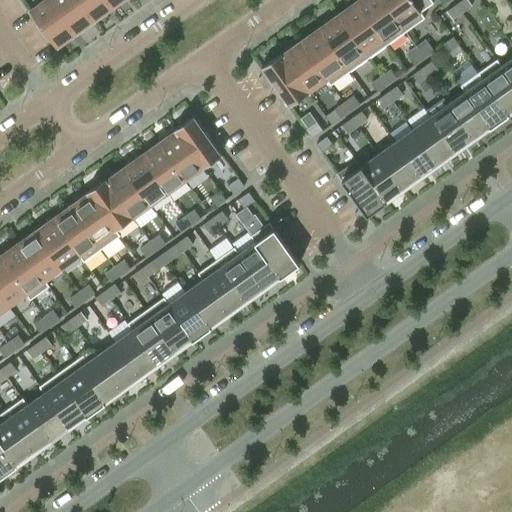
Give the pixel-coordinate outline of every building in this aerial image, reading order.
[(53,0),(43,0),(30,10),(57,48),(78,33),(75,29),(53,0)] [(80,0),(53,0),(75,29),(92,17),(80,0)] [(108,0),(80,0),(92,17),(111,3),(108,0)] [(381,0),(363,0),(358,4),(387,45),(405,32),(381,0)] [(381,0),(405,32),(425,17),(420,11),(433,2),(431,0),(381,0)] [(471,5),(467,0),(460,0),(455,3),(462,12),(471,5)] [(462,12),(455,3),(446,10),(451,19),(462,12)] [(358,4),(340,17),(368,58),(387,45),(358,4)] [(340,17),(321,31),(350,71),(368,58),(340,17)] [(321,31),(302,44),(327,78),(331,85),(350,71),(321,31)] [(459,44),(452,35),(441,43),(448,52),(459,44)] [(434,51),(428,42),(418,49),(424,58),(434,51)] [(302,44),(285,57),(309,91),(327,78),(302,44)] [(424,58),(418,49),(408,56),(414,65),(424,58)] [(281,52),(261,66),(289,106),(309,91),(285,57),(281,52)] [(511,57),(500,66),(511,82),(511,57)] [(437,68),(431,60),(422,67),(428,75),(437,68)] [(496,60),(478,72),(508,112),(511,109),(511,82),(500,66),(496,60)] [(428,75),(422,67),(412,74),(417,82),(428,75)] [(397,77),(390,69),(380,76),(387,85),(397,77)] [(478,72),(461,84),(465,91),(489,126),(490,127),(508,114),(509,114),(508,112),(478,72)] [(428,75),(417,82),(424,91),(434,84),(428,75)] [(387,85),(380,76),(371,83),(377,92),(387,85)] [(402,94),(396,85),(386,92),(392,101),(402,94)] [(465,91),(448,103),(472,138),(489,126),(465,91)] [(392,101),(386,92),(377,99),(382,108),(392,101)] [(359,104),(353,95),(343,102),(350,111),(359,104)] [(443,97),(426,109),(430,116),(455,150),(472,138),(448,103),(443,97)] [(350,111),(343,102),(333,109),(340,118),(350,111)] [(367,119),(361,110),(351,117),(357,126),(367,119)] [(221,154),(193,115),(175,128),(203,167),(221,154)] [(430,116),(412,129),(437,163),(455,150),(430,116)] [(357,126),(351,117),(341,124),(347,133),(357,126)] [(323,130),(316,121),(305,129),(312,137),(323,130)] [(203,167),(175,128),(175,129),(178,133),(161,145),(185,179),(203,167)] [(412,129),(396,140),(420,175),(437,163),(412,129)] [(333,145),(326,135),(315,143),(323,152),(333,145)] [(396,140),(377,154),(402,188),(420,175),(396,140)] [(185,179),(161,145),(144,158),(168,192),(185,179)] [(377,154),(361,166),(385,200),(402,188),(377,154)] [(168,192),(144,158),(126,170),(150,204),(168,192)] [(356,159),(337,173),(366,214),(367,215),(385,202),(386,201),(385,200),(361,166),(356,159)] [(150,204),(126,170),(109,182),(106,178),(105,178),(133,217),(150,204)] [(133,217),(105,178),(87,191),(115,230),(133,217)] [(245,186),(239,178),(229,185),(234,193),(245,186)] [(254,199),(248,190),(238,197),(244,206),(254,199)] [(119,235),(115,230),(87,191),(86,191),(90,196),(73,208),(101,248),(119,235)] [(226,199),(220,191),(210,198),(216,206),(226,199)] [(246,206),(236,213),(251,234),(255,241),(281,276),(298,264),(300,263),(270,221),(262,226),(253,213),(252,214),(246,206)] [(101,248),(73,208),(55,221),(80,255),(84,260),(101,248)] [(201,218),(194,208),(185,215),(191,224),(201,218)] [(228,218),(222,209),(212,216),(218,225),(228,218)] [(191,224),(185,215),(175,222),(181,231),(191,224)] [(218,225),(212,216),(202,224),(208,232),(218,225)] [(80,255),(55,221),(38,233),(62,267),(80,255)] [(62,267),(38,233),(20,246),(44,280),(62,267)] [(166,243),(159,234),(149,241),(156,250),(166,243)] [(193,243),(187,235),(177,242),(183,250),(193,243)] [(156,250),(149,241),(140,247),(146,256),(156,250)] [(255,241),(238,253),(263,287),(279,275),(281,277),(281,276),(255,241)] [(183,250),(177,242),(167,249),(173,257),(183,250)] [(49,286),(44,280),(20,246),(2,258),(27,293),(31,298),(49,286)] [(234,247),(216,259),(245,300),(263,287),(238,253),(234,247)] [(27,293),(2,258),(0,260),(0,292),(9,305),(27,293)] [(130,268),(124,259),(114,266),(121,275),(130,268)] [(216,259),(199,272),(203,278),(227,313),(245,300),(216,259)] [(157,268),(157,267),(152,260),(142,267),(148,275),(157,268)] [(121,275),(114,266),(105,273),(111,282),(121,275)] [(148,275),(142,267),(132,274),(138,282),(148,275)] [(203,278),(185,291),(211,326),(212,326),(211,324),(227,313),(203,278)] [(121,291),(117,285),(115,283),(105,290),(111,298),(121,291)] [(95,293),(94,291),(89,284),(79,291),(81,294),(85,300),(95,293)] [(111,298),(105,290),(95,297),(101,305),(111,298)] [(85,300),(81,294),(79,291),(69,298),(75,307),(85,300)] [(185,291),(168,303),(193,339),(211,326),(185,291)] [(0,311),(9,305),(0,292),(0,311)] [(163,297),(146,310),(175,350),(192,338),(193,340),(193,339),(168,303),(163,297)] [(60,318),(53,309),(44,316),(50,325),(60,318)] [(146,310),(128,322),(133,328),(157,363),(175,350),(146,310)] [(87,319),(81,311),(71,318),(77,326),(87,319)] [(50,325),(44,316),(34,323),(40,332),(50,325)] [(77,326),(71,318),(61,325),(67,333),(77,326)] [(133,328),(115,341),(140,375),(157,363),(133,328)] [(24,343),(18,334),(8,341),(15,350),(24,343)] [(51,344),(45,335),(36,343),(42,351),(51,344)] [(15,350),(8,341),(0,347),(0,350),(5,357),(15,350)] [(115,341),(97,354),(122,388),(140,375),(115,341)] [(42,351),(36,343),(26,350),(32,358),(42,351)] [(92,348),(75,360),(105,402),(106,401),(105,400),(122,388),(97,354),(92,348)] [(75,360),(57,373),(87,415),(105,402),(75,360)] [(16,370),(10,361),(0,368),(6,377),(16,370)] [(57,373),(40,386),(44,392),(68,426),(86,414),(87,415),(57,373)] [(44,392),(27,404),(51,438),(68,426),(44,392)] [(22,398),(5,411),(34,451),(51,438),(27,404),(22,398)] [(5,411),(0,413),(0,439),(17,463),(34,451),(5,411)] [(0,439),(0,477),(18,464),(17,463),(0,439)]
